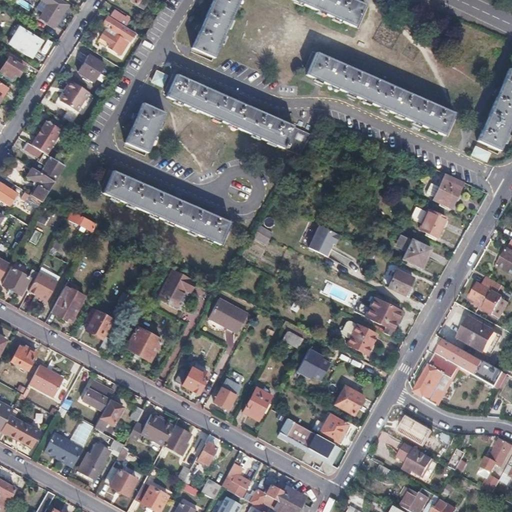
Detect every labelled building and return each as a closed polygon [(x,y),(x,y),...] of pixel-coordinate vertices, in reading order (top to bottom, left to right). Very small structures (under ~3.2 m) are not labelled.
[(41,0),(47,3),(38,17),(53,27),(67,5),(59,0),(41,0)] [(124,0),(142,11),(147,2),(143,0),(124,0)] [(362,7),(346,0),(212,0),(191,49),(213,59),(239,0),(289,0),(353,29),(362,7)] [(113,10),(109,17),(125,28),(129,21),(113,10)] [(101,26),(106,29),(99,39),(109,46),(107,49),(120,57),(134,34),(125,28),(109,17),(108,17),(101,26)] [(40,41),(19,27),(8,44),(29,57),(40,41)] [(2,55),(7,58),(0,69),(0,71),(11,78),(14,74),(17,77),(23,68),(22,67),(25,63),(4,50),(2,55)] [(315,53),(305,75),(442,137),(452,114),(315,53)] [(104,67),(87,56),(77,72),(94,83),(104,67)] [(511,115),(511,72),(507,70),(475,141),(496,151),(511,115)] [(158,91),(163,78),(151,73),(145,85),(158,91)] [(173,75),(163,98),(296,157),(304,145),(309,136),(173,75)] [(67,89),(64,94),(59,101),(75,112),(88,93),(69,81),(65,87),(67,89)] [(163,114),(141,104),(124,144),(145,154),(163,114)] [(47,123),(45,121),(35,137),(36,138),(31,146),(45,154),(60,131),(56,128),(47,123)] [(39,163),(43,166),(39,173),(53,182),(57,175),(54,173),(58,167),(60,168),(62,165),(45,154),(31,146),(26,142),(22,149),(40,161),(39,163)] [(32,168),(26,177),(35,182),(36,186),(30,195),(40,202),(43,197),(53,182),(39,173),(32,168)] [(112,172),(102,194),(219,246),(229,224),(112,172)] [(462,183),(444,175),(431,200),(449,209),(462,183)] [(16,194),(0,183),(0,201),(8,207),(16,194)] [(29,195),(25,201),(36,208),(40,202),(30,195),(29,195)] [(44,206),(40,213),(49,218),(48,222),(54,225),(56,221),(59,223),(62,216),(44,206)] [(70,211),(66,218),(90,231),(93,223),(70,211)] [(444,220),(427,211),(418,229),(435,238),(444,220)] [(334,245),(338,236),(318,226),(307,249),(324,257),(331,244),(334,245)] [(258,227),(255,233),(268,239),(271,234),(258,227)] [(70,237),(59,231),(55,238),(67,244),(70,237)] [(268,239),(255,233),(252,238),(264,245),(268,239)] [(411,239),(400,234),(395,243),(406,248),(411,239)] [(411,239),(406,248),(401,259),(420,268),(430,249),(411,239)] [(511,241),(496,268),(511,277),(511,241)] [(62,247),(53,242),(47,253),(56,258),(62,247)] [(29,278),(11,268),(2,285),(19,295),(29,278)] [(56,281),(38,270),(27,290),(38,296),(37,299),(44,303),(56,281)] [(194,282),(171,270),(157,297),(175,307),(184,288),(190,291),(194,282)] [(412,279),(395,270),(387,287),(404,295),(408,287),(412,279)] [(485,278),(480,287),(496,295),(500,286),(485,278)] [(476,284),(468,299),(475,302),(473,305),(482,310),(481,310),(492,315),(493,314),(499,317),(508,301),(496,295),(480,287),(476,284)] [(50,311),(50,312),(56,315),(55,316),(64,320),(66,317),(71,320),(83,296),(76,292),(73,290),(64,285),(59,294),(58,297),(51,310),(50,311)] [(381,302),(370,297),(361,315),(372,320),(384,326),(381,332),(387,336),(400,311),(381,302)] [(218,299),(208,318),(236,333),(247,314),(218,299)] [(342,305),(336,302),(333,308),(339,311),(342,305)] [(84,321),(88,323),(84,330),(101,339),(111,320),(92,309),(84,321)] [(500,337),(468,319),(456,339),(488,357),(500,337)] [(280,328),(285,330),(301,338),(307,342),(311,335),(284,321),(280,328)] [(347,341),(356,325),(349,321),(340,337),(347,341)] [(376,335),(356,325),(347,341),(345,344),(365,355),(376,335)] [(160,339),(136,326),(124,349),(148,361),(160,339)] [(285,330),(281,339),(296,347),(301,338),(285,330)] [(113,341),(105,336),(97,351),(106,355),(113,341)] [(443,341),(434,355),(497,391),(505,376),(501,374),(493,369),(443,341)] [(23,349),(18,346),(10,361),(26,370),(36,352),(25,346),(23,349)] [(316,354),(307,349),(295,371),(309,379),(311,376),(319,381),(329,364),(320,359),(315,356),(316,354)] [(497,391),(434,355),(413,393),(445,411),(449,412),(459,415),(472,416),(478,406),(486,411),(490,405),(492,402),(497,391)] [(497,362),(493,369),(501,374),(505,367),(497,362)] [(39,365),(28,384),(52,397),(61,381),(46,373),(48,370),(39,365)] [(181,367),(174,381),(197,394),(207,376),(190,368),(188,371),(181,367)] [(48,370),(46,373),(61,381),(62,378),(48,370)] [(226,380),(221,388),(235,395),(240,387),(226,380)] [(91,381),(88,385),(80,400),(88,404),(91,399),(97,402),(94,408),(102,412),(108,400),(111,395),(98,387),(99,385),(91,381)] [(27,387),(22,395),(21,398),(31,403),(35,396),(29,392),(30,389),(27,387)] [(269,395),(255,387),(241,411),(256,420),(269,395)] [(235,395),(221,388),(213,403),(227,410),(235,395)] [(362,398),(344,388),(334,404),(353,415),(362,398)] [(97,402),(91,399),(88,404),(94,408),(97,402)] [(121,407),(108,400),(102,412),(94,425),(92,429),(100,433),(105,423),(111,426),(121,407)] [(12,409),(0,402),(0,430),(8,417),(12,409)] [(143,410),(134,405),(128,416),(137,420),(143,410)] [(173,426),(150,414),(143,427),(136,423),(128,436),(136,440),(139,433),(163,446),(173,426)] [(346,424),(329,414),(318,433),(336,443),(346,424)] [(39,433),(8,417),(0,430),(0,431),(8,436),(9,434),(31,446),(39,433)] [(287,419),(278,433),(325,458),(329,451),(333,444),(287,419)] [(72,441),(83,446),(92,428),(81,423),(72,441)] [(189,435),(173,426),(163,446),(181,456),(184,450),(182,448),(189,435)] [(408,427),(402,436),(431,452),(436,443),(408,427)] [(82,448),(54,432),(43,452),(65,464),(66,462),(72,465),(82,448)] [(9,434),(8,436),(30,448),(31,446),(9,434)] [(205,442),(206,443),(197,460),(206,465),(215,448),(214,447),(218,440),(209,435),(205,442)] [(511,447),(499,440),(487,460),(482,468),(489,472),(494,464),(500,467),(511,447)] [(121,446),(112,441),(108,448),(117,453),(121,446)] [(402,457),(400,460),(404,462),(400,469),(409,474),(410,472),(420,477),(430,459),(402,444),(396,454),(402,457)] [(107,453),(95,446),(81,471),(94,478),(107,453)] [(129,453),(121,449),(114,463),(122,467),(129,453)] [(463,454),(455,449),(445,466),(453,471),(459,461),(463,454)] [(511,455),(498,481),(506,485),(511,477),(511,455)] [(464,465),(459,461),(453,471),(453,472),(458,475),(464,465)] [(241,468),(233,464),(227,475),(232,478),(235,479),(241,468)] [(379,464),(375,471),(388,479),(392,472),(379,464)] [(191,466),(188,472),(183,482),(196,490),(198,485),(190,481),(192,477),(191,476),(195,468),(191,466)] [(188,472),(180,468),(175,478),(183,482),(188,472)] [(136,480),(119,470),(109,487),(127,496),(136,480)] [(232,478),(227,475),(221,486),(220,487),(225,490),(230,482),(232,478)] [(498,482),(491,478),(484,490),(491,494),(492,493),(498,482)] [(221,486),(208,479),(200,492),(213,499),(220,487),(221,486)] [(22,493),(0,481),(0,511),(11,511),(15,505),(22,493)] [(183,482),(180,487),(181,488),(179,492),(185,495),(187,491),(193,495),(196,490),(183,482)] [(245,491),(230,482),(225,490),(240,498),(241,499),(245,491)] [(444,486),(437,482),(431,493),(438,497),(444,486)] [(136,495),(142,499),(140,503),(156,511),(157,511),(167,496),(149,486),(148,487),(142,484),(136,495)] [(453,488),(446,484),(441,493),(448,497),(453,488)] [(268,487),(264,495),(278,503),(283,494),(281,492),(276,489),(269,486),(268,487)] [(258,507),(260,503),(276,511),(293,511),(302,497),(284,487),(281,492),(283,494),(278,503),(264,495),(262,494),(259,492),(255,490),(248,502),(258,507)] [(402,495),(406,497),(401,507),(408,511),(418,511),(429,494),(422,489),(418,496),(406,489),(402,495)] [(44,511),(55,494),(48,490),(35,511),(44,511)] [(240,498),(225,490),(213,511),(231,511),(235,507),(239,500),(240,498)] [(487,496),(485,499),(499,507),(502,502),(488,494),(487,496)] [(438,499),(433,496),(423,511),(450,511),(452,509),(437,500),(438,499)] [(239,500),(235,507),(243,511),(245,511),(249,506),(239,500)]
